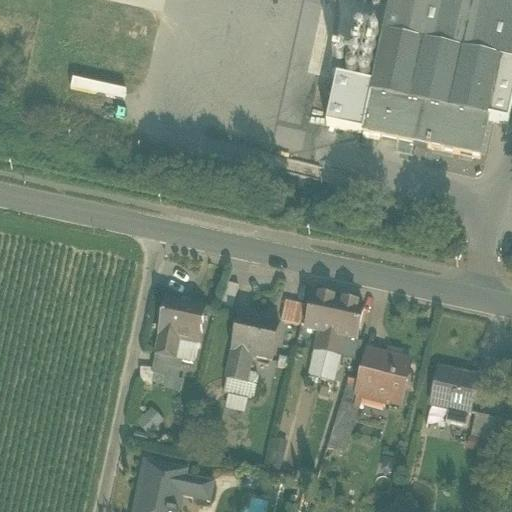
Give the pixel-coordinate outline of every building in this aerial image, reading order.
[(391,0),(354,0),(354,2),(389,10),(391,0)] [(372,89),(371,96),(422,107),(467,117),(469,107),(490,112),(501,64),(511,66),(511,0),(391,0),(389,10),(384,35),(372,89)] [(355,29),(349,55),(343,82),(372,89),(384,35),(355,29)] [(337,80),(343,82),(349,55),(333,51),(327,79),(337,81),(337,80)] [(490,112),(488,122),(507,126),(511,104),(511,66),(501,64),(490,112)] [(371,96),(372,89),(343,82),(337,80),(337,81),(327,128),(362,135),(371,96)] [(362,135),(414,146),(422,107),(371,96),(362,135)] [(467,117),(422,107),(414,146),(480,161),(488,122),(490,112),(469,107),(467,117)] [(221,307),(232,310),(238,288),(227,285),(221,307)] [(318,337),(330,339),(338,305),(314,299),(306,334),(318,337)] [(159,336),(178,340),(198,344),(205,309),(166,301),(159,336)] [(281,322),(300,327),(305,307),(285,303),(281,322)] [(364,311),(338,305),(330,339),(345,343),(357,345),(364,311)] [(231,353),(231,354),(253,358),(272,362),(280,327),(238,318),(231,353)] [(174,360),(178,340),(159,336),(155,356),(174,360)] [(318,337),(315,352),(327,355),(330,339),(318,337)] [(327,355),(342,358),(345,343),(330,339),(327,355)] [(178,361),(194,364),(198,344),(178,340),(174,360),(178,361)] [(357,345),(345,343),(342,358),(354,361),(359,346),(357,345)] [(321,377),(327,355),(315,352),(310,375),(321,377)] [(357,397),(387,405),(389,397),(400,400),(409,362),(368,352),(362,378),(360,383),(357,397)] [(225,381),(226,381),(246,386),(249,375),(253,358),(231,354),(225,381)] [(337,381),(342,358),(327,355),(321,377),(337,381)] [(151,375),(174,379),(178,361),(174,360),(155,356),(151,375)] [(430,407),(445,410),(469,415),(477,379),(438,370),(430,407)] [(256,376),(249,375),(246,386),(226,381),(223,395),(250,401),(254,399),(258,380),(256,376)] [(350,375),(349,381),(360,383),(362,378),(350,375)] [(357,397),(360,383),(349,381),(343,403),(355,406),(357,397)] [(149,436),(164,422),(153,410),(138,424),(149,436)] [(466,428),(469,415),(445,410),(443,423),(466,428)] [(467,440),(482,443),(487,419),(473,416),(467,440)] [(480,449),(482,443),(467,440),(466,446),(480,449)] [(271,468),(279,470),(286,443),(278,441),(271,468)] [(210,505),(213,485),(186,479),(187,474),(149,466),(144,491),(140,490),(135,511),(172,511),(177,498),(210,505)]
